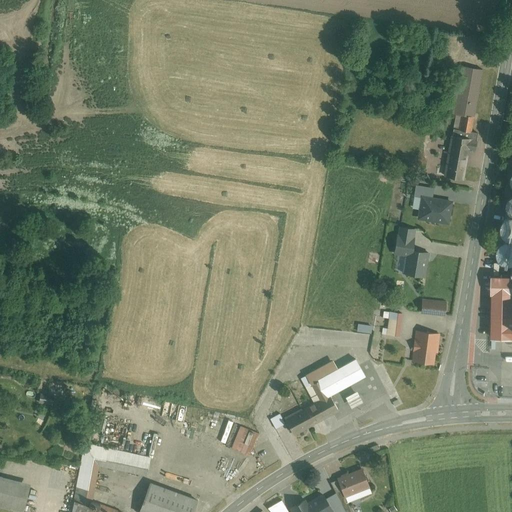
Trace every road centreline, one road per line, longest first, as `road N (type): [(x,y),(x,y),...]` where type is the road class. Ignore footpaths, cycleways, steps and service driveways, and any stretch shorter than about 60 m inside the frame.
road 1 (tertiary): [(511,39),(450,415)]
road 2 (tertiary): [(450,415),(350,438),(229,511)]
